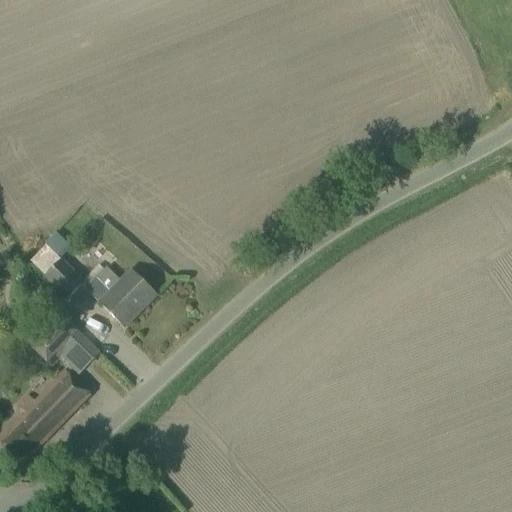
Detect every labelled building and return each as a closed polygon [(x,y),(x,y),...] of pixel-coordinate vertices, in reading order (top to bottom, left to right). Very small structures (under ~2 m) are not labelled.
[(83,286),(50,251),(59,242),(51,234),(43,243),(46,246),(30,261),(68,301),(83,286)] [(119,282),(106,268),(85,290),(98,303),(120,325),(137,308),(141,312),(157,296),(143,282),(131,271),(119,282)] [(36,337),(28,345),(43,360),(51,367),(59,359),(54,354),(57,351),(62,346),(64,344),(75,332),(58,316),(62,312),(48,291),(38,299),(53,320),(36,337)] [(75,332),(64,344),(87,366),(98,354),(75,332)] [(91,397),(76,382),(65,371),(34,404),(27,397),(17,407),(25,415),(13,428),(0,440),(0,444),(21,466),(91,397)]
